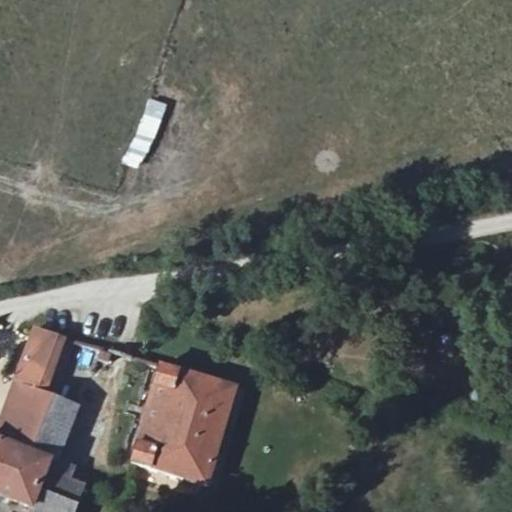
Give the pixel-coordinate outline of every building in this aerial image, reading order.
[(142,170),(165,103),(147,97),(124,164),(142,170)] [(15,383),(44,393),(63,338),(34,328),(15,383)] [(233,388),(161,366),(133,460),(204,481),(233,388)] [(0,420),(0,439),(50,458),(71,404),(44,393),(15,383),(0,420)] [(50,458),(0,439),(0,490),(33,503),(44,474),(50,458)] [(44,474),(33,503),(31,508),(40,511),(68,511),(80,482),(64,476),(69,466),(50,458),(44,474)]
